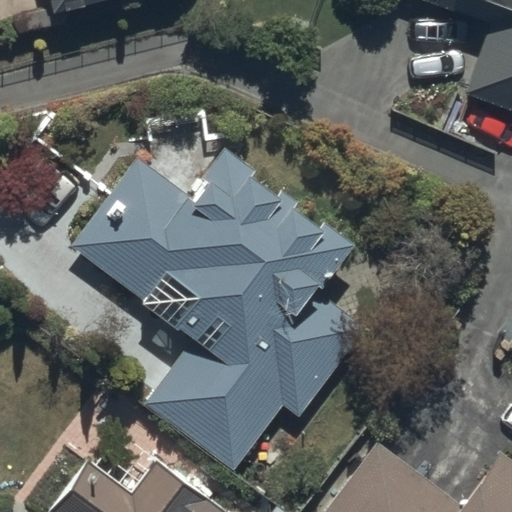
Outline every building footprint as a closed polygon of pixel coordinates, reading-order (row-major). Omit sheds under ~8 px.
[(47,0),(51,14),(105,0),(47,0)] [(463,95),(511,112),(511,0),(422,0),(489,24),(463,95)] [(282,406),(298,418),(366,328),(318,292),(353,245),(322,222),(318,227),(291,208),(296,202),(279,189),(275,195),(250,176),(254,171),(224,148),(201,178),(206,181),(192,200),(136,158),(69,247),(192,340),(143,405),(232,471),(282,406)] [(511,511),(511,461),(501,453),(461,506),(377,442),(323,511),(511,511)] [(223,511),(154,460),(131,492),(87,459),(47,511),(223,511)]
